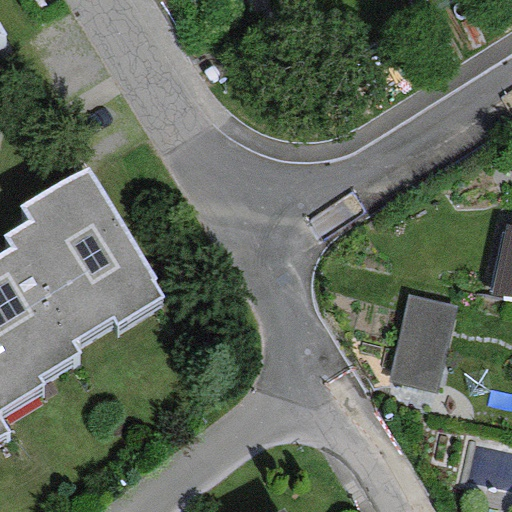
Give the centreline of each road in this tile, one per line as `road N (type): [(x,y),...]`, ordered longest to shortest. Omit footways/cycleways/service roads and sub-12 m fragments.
road 1 (residential): [(248,254),(511,90)]
road 2 (residential): [(248,254),(103,0)]
road 3 (residential): [(329,387),(255,429),(148,511)]
road 4 (residential): [(329,387),(248,254)]
road 5 (residential): [(404,511),(329,387)]
